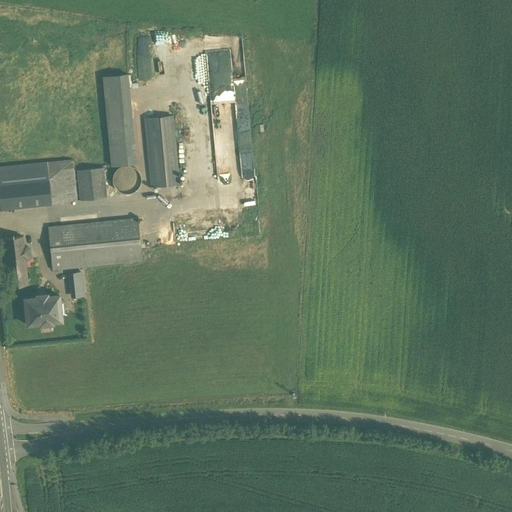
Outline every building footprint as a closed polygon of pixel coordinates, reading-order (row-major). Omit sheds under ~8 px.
[(217,51),(207,52),(208,62),(218,61),(217,51)] [(127,75),(103,77),(112,166),(135,164),(127,75)] [(172,116),(147,118),(154,187),(178,184),(172,116)] [(71,160),(0,167),(0,203),(1,209),(75,201),(71,160)] [(140,185),(141,179),(140,174),(136,169),(132,166),(126,165),(121,166),(116,170),(113,174),(112,180),(113,185),(117,190),(121,193),(127,194),(132,193),(137,190),(140,185)] [(103,168),(78,170),(81,200),(106,198),(103,168)] [(137,219),(111,221),(115,263),(141,261),(137,219)] [(111,221),(48,227),(52,269),(115,263),(111,221)] [(22,236),(4,238),(9,286),(27,284),(25,260),(28,259),(30,257),(29,248),(26,246),(23,246),(22,236)] [(58,295),(46,296),(46,297),(38,298),(38,297),(25,299),(25,298),(24,299),(24,300),(27,324),(27,325),(28,325),(40,323),(40,325),(52,323),(52,322),(60,321),(61,321),(62,321),(61,320),(59,296),(59,295),(58,295)]
